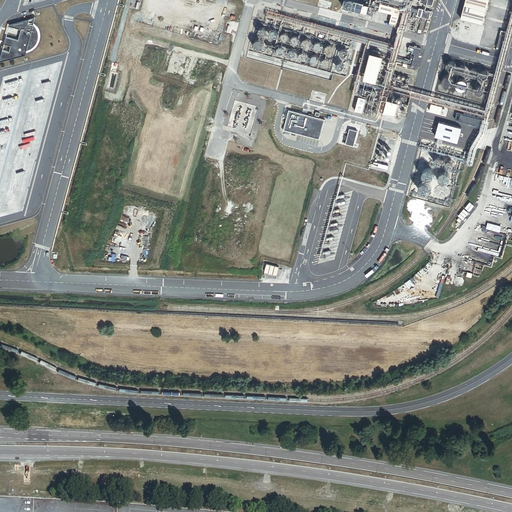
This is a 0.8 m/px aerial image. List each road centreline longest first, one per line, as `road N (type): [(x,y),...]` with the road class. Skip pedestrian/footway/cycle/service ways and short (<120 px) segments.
road 1 (tertiary): [(511,357),(467,387),(396,409),(0,395)]
road 2 (secondary): [(0,448),(239,463),(511,510)]
road 3 (secondary): [(511,495),(239,449),(0,433)]
